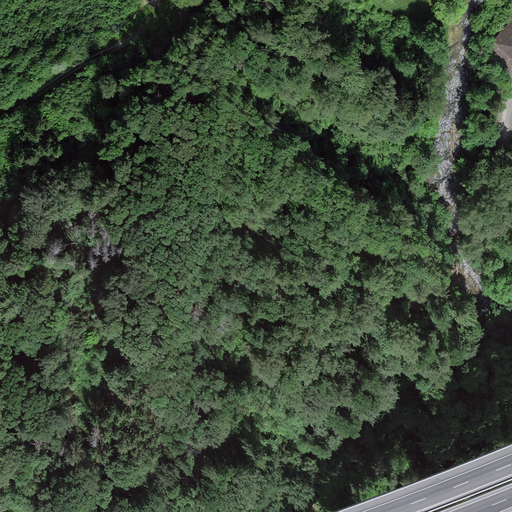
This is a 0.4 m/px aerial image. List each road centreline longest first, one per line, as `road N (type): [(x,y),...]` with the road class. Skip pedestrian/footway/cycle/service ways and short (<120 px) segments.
road 1 (track): [(0,112),(134,37)]
road 2 (motorway): [(511,463),(389,511)]
